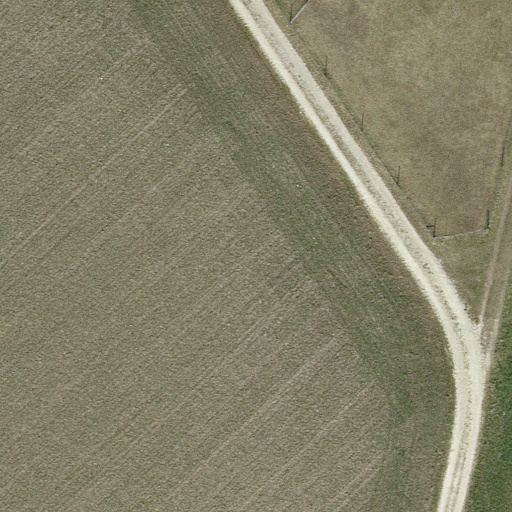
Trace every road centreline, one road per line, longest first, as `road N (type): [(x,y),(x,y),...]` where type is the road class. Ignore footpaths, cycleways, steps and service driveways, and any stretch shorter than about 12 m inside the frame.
road 1 (track): [(484,377),(242,0)]
road 2 (track): [(511,261),(451,511)]
